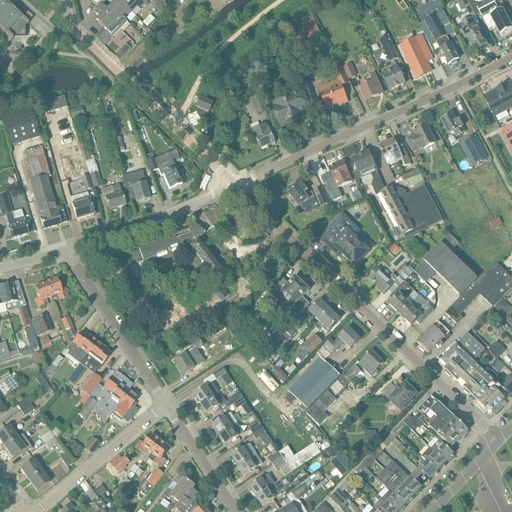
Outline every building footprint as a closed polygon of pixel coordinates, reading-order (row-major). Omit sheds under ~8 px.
[(0,0),(0,29),(2,31),(0,32),(0,35),(3,38),(6,35),(12,41),(12,40),(14,38),(26,38),(25,27),(27,24),(27,25),(28,24),(3,0),(0,0)] [(110,6),(126,22),(128,20),(126,18),(131,12),(118,0),(111,0),(114,2),(110,6)] [(118,0),(131,12),(137,6),(139,9),(145,2),(142,0),(118,0)] [(480,49),(480,48),(486,44),(482,37),(485,36),(478,23),(474,17),(479,14),(471,0),(461,0),(468,13),(454,20),(464,40),(467,38),(474,51),(476,50),(476,51),(480,49)] [(102,5),(98,9),(119,29),(126,22),(110,6),(107,10),(102,5)] [(96,21),(103,28),(112,37),(119,29),(98,9),(94,13),(99,17),(96,21)] [(451,63),(452,65),(457,62),(456,60),(459,59),(447,36),(448,36),(434,10),(422,16),(436,42),(448,64),(451,63)] [(490,14),(482,18),(489,30),(495,27),(500,37),(511,30),(511,28),(509,22),(510,22),(506,15),(505,16),(502,10),(491,15),(490,14)] [(150,15),(143,23),(147,27),(154,20),(150,15)] [(304,29),(286,37),(291,47),(319,35),(312,17),(301,22),(304,29)] [(108,41),(112,37),(103,28),(99,33),(108,41)] [(108,41),(99,33),(94,38),(103,46),(108,41)] [(403,50),(416,79),(422,76),(425,75),(431,72),(418,46),(425,43),(421,35),(415,39),(415,40),(417,43),(403,50)] [(381,43),(384,49),(390,62),(398,58),(388,36),(382,39),(381,43)] [(319,90),(326,108),(347,100),(341,86),(348,83),(337,61),(329,65),(337,80),(327,84),(328,87),(319,90)] [(350,64),(343,67),(349,79),(356,76),(350,64)] [(405,84),(397,67),(382,74),(390,91),(405,84)] [(251,74),(242,79),(244,85),(254,80),(251,74)] [(383,94),(380,86),(374,74),(364,79),(367,84),(359,88),(365,102),(383,94)] [(511,93),(507,84),(496,91),(506,111),(511,107),(511,93)] [(302,90),(283,98),(273,103),(274,106),(272,107),(281,128),(303,119),(300,113),(310,109),(302,90)] [(494,117),(506,111),(496,91),(484,97),(494,117)] [(260,96),(251,100),(258,115),(267,110),(260,96)] [(57,99),(39,104),(42,115),(60,110),(67,108),(64,97),(57,99)] [(212,103),(199,97),(195,107),(208,112),(212,103)] [(120,100),(101,103),(103,114),(122,111),(120,100)] [(70,111),(73,121),(84,117),(81,107),(70,111)] [(2,116),(11,145),(39,137),(31,108),(2,116)] [(452,114),(441,120),(448,134),(454,132),(456,137),(465,132),(459,120),(456,121),(452,114)] [(266,124),(252,130),(260,149),(275,143),(269,131),(266,124)] [(511,125),(501,131),(508,142),(511,140),(511,125)] [(435,143),(426,126),(414,132),(416,135),(407,140),(414,152),(422,147),(423,149),(435,143)] [(475,136),(464,142),(475,164),(487,158),(475,136)] [(120,137),(112,139),(116,153),(118,153),(124,151),(120,137)] [(380,146),(379,147),(388,166),(402,160),(405,167),(411,164),(404,149),(399,151),(394,140),(385,144),(384,142),(379,144),(380,146)] [(81,169),(85,168),(79,144),(58,149),(66,181),(83,177),(81,169)] [(61,225),(60,224),(67,222),(62,206),(56,208),(47,178),(51,177),(42,147),(24,152),(30,171),(27,172),(30,181),(29,181),(44,230),(61,225)] [(357,156),(357,155),(353,157),(353,158),(352,159),(360,178),(371,174),(377,171),(373,164),(368,152),(357,156)] [(154,158),(147,161),(151,172),(158,170),(154,158)] [(86,162),(90,175),(94,188),(101,186),(98,173),(97,173),(93,160),(86,162)] [(172,160),(157,166),(158,170),(161,176),(162,175),(169,190),(182,184),(177,172),(175,167),(173,162),(172,160)] [(348,175),(343,163),(335,166),(334,165),(330,167),(330,169),(329,169),(330,173),(323,176),(334,201),(342,198),(338,188),(352,182),(348,175)] [(142,171),(122,177),(129,201),(135,199),(136,203),(150,199),(145,183),(142,171)] [(385,191),(377,171),(371,174),(373,180),(371,186),(376,196),(381,194),(405,239),(443,221),(424,186),(407,195),(405,192),(397,189),(393,191),(392,188),(385,191)] [(88,176),(82,178),(85,190),(91,188),(88,176)] [(303,210),(317,204),(312,192),(310,193),(301,182),(297,185),(287,192),(298,208),(300,206),(303,210)] [(121,193),(121,194),(119,185),(102,190),(108,211),(110,210),(110,212),(116,210),(116,208),(125,206),(121,193)] [(321,188),(314,191),(321,207),(328,204),(321,188)] [(359,190),(352,193),(355,202),(363,199),(359,190)] [(70,198),(72,204),(72,205),(76,220),(94,215),(89,199),(89,200),(87,194),(71,198),(70,198)] [(21,211),(12,213),(7,196),(0,197),(0,209),(2,216),(5,215),(12,239),(28,234),(21,211)] [(340,204),(333,207),(336,213),(343,210),(340,204)] [(331,249),(333,246),(354,266),(369,251),(354,237),(360,232),(343,215),(320,238),(331,249)] [(499,218),(490,224),(493,230),(497,228),(503,225),(502,223),(499,218)] [(142,261),(129,266),(132,276),(139,279),(149,276),(146,268),(181,255),(203,282),(212,275),(213,276),(217,272),(220,276),(231,267),(220,255),(216,259),(208,250),(212,247),(207,241),(204,244),(199,239),(204,233),(193,223),(187,230),(138,248),(142,261)] [(424,261),(460,296),(477,278),(450,252),(458,244),(449,235),(424,261)] [(478,279),(469,288),(478,297),(480,295),(484,299),(492,291),(496,295),(500,299),(511,287),(511,278),(511,279),(508,274),(503,270),(497,264),(478,279)] [(398,288),(404,282),(414,271),(409,267),(398,279),(393,274),(388,278),(378,268),(369,277),(377,286),(376,287),(384,295),(394,284),(398,288)] [(299,314),(309,304),(302,297),(309,291),(295,277),(293,280),(293,279),(291,281),(292,281),(288,284),(279,275),(252,303),(262,313),(276,299),(289,311),(292,308),(299,314)] [(56,279),(46,283),(51,297),(57,294),(60,300),(68,297),(65,288),(61,290),(56,279)] [(400,315),(419,296),(419,295),(410,305),(401,296),(410,287),(404,282),(400,286),(398,288),(389,297),(393,301),(389,305),(400,315)] [(45,299),(51,297),(46,283),(35,288),(39,299),(35,300),(39,309),(48,305),(45,299)] [(0,286),(0,289),(4,306),(6,311),(9,312),(18,310),(20,307),(25,306),(21,292),(14,294),(11,284),(0,286)] [(220,285),(214,290),(222,300),(228,295),(220,285)] [(469,288),(465,293),(474,301),(478,297),(469,288)] [(469,306),(474,301),(465,293),(460,298),(469,306)] [(424,300),(419,296),(400,315),(411,326),(421,316),(415,309),(424,300)] [(465,311),(469,306),(460,298),(456,302),(465,311)] [(296,318),(284,330),(285,332),(292,338),(311,318),(314,321),(316,319),(319,322),(330,311),(320,301),(311,310),(307,306),(299,314),(299,315),(303,319),(300,322),(297,319),(296,318)] [(508,309),(508,307),(502,301),(495,308),(502,315),(508,309)] [(456,302),(451,307),(460,315),(465,311),(456,302)] [(434,310),(429,306),(424,310),(429,315),(434,310)] [(463,318),(460,315),(451,307),(445,314),(457,325),(463,318)] [(329,332),(340,320),(330,311),(319,322),(323,326),(321,328),(327,334),(329,331),(329,332)] [(32,325),(36,337),(52,331),(45,315),(35,319),(37,323),(32,325)] [(246,331),(252,325),(244,316),(238,322),(246,331)] [(68,317),(61,320),(66,331),(73,328),(68,317)] [(265,321),(255,329),(265,341),(275,333),(265,321)] [(437,322),(417,343),(420,347),(419,348),(424,353),(425,351),(429,355),(436,347),(438,349),(442,344),(440,342),(449,333),(437,322)] [(32,328),(24,330),(29,347),(37,344),(32,328)] [(330,339),(325,345),(333,353),(343,342),(351,350),(360,340),(348,328),(339,338),(334,343),(330,339)] [(87,354),(96,343),(87,336),(86,337),(80,331),(66,349),(69,351),(67,354),(80,364),(87,354)] [(505,401),(504,401),(508,397),(509,397),(492,381),(473,362),(485,350),(467,333),(438,364),(446,371),(444,372),(449,377),(451,376),(465,389),(463,390),(468,395),(470,394),(477,400),(475,402),(487,413),(487,412),(488,412),(488,414),(493,414),(493,412),(494,413),(505,401)] [(315,336),(304,348),(311,355),(322,343),(315,336)] [(52,346),(47,337),(40,340),(45,350),(52,346)] [(185,354),(174,361),(183,375),(194,368),(205,361),(197,350),(204,346),(199,338),(191,344),(194,348),(192,350),(191,348),(188,350),(189,351),(185,354)] [(496,342),(492,346),(501,355),(505,350),(496,342)] [(10,359),(10,358),(5,343),(0,344),(0,359),(1,362),(10,359)] [(105,350),(96,343),(87,354),(80,364),(86,369),(90,364),(97,370),(98,371),(110,355),(105,351),(105,350)] [(26,349),(18,351),(20,355),(39,350),(37,344),(29,347),(26,349)] [(497,359),(501,355),(492,346),(488,351),(497,359)] [(371,351),(359,363),(363,367),(362,369),(372,378),(378,372),(376,371),(383,363),(371,351)] [(320,358),(288,391),(288,392),(290,394),(296,399),(307,410),(340,376),(324,361),(320,358)] [(497,372),(503,366),(503,365),(498,360),(492,367),(497,372)] [(86,369),(80,364),(67,381),(73,385),(86,369)] [(51,365),(47,371),(52,375),(57,370),(51,365)] [(355,366),(345,376),(350,382),(354,378),(360,372),(355,366)] [(223,368),(213,375),(216,380),(227,373),(223,368)] [(116,372),(112,377),(111,377),(103,388),(93,401),(89,398),(70,423),(78,428),(97,404),(111,415),(112,414),(128,392),(128,391),(133,385),(116,372)] [(266,372),(260,377),(273,392),(279,387),(266,372)] [(8,373),(0,377),(0,385),(13,379),(8,373)] [(495,373),(489,378),(492,381),(509,397),(511,393),(511,379),(509,377),(505,382),(498,375),(495,373)] [(50,388),(40,374),(35,378),(44,391),(50,388)] [(94,374),(81,391),(88,397),(101,380),(94,374)] [(13,380),(5,386),(10,393),(18,387),(13,380)] [(200,404),(219,393),(212,383),(207,386),(194,394),(197,399),(196,400),(199,403),(200,404)] [(400,411),(416,395),(405,384),(401,388),(399,386),(396,390),(390,384),(382,393),(389,401),(400,411)] [(128,392),(112,414),(121,421),(122,419),(127,423),(129,420),(136,411),(131,407),(138,399),(128,392)] [(336,401),(327,392),(306,414),(320,427),(328,418),(324,414),(336,401)] [(219,393),(200,404),(207,414),(214,410),(214,411),(218,409),(217,408),(218,407),(221,413),(228,408),(225,404),(226,403),(219,393)] [(230,400),(233,405),(243,398),(240,393),(230,400)] [(436,438),(438,440),(449,451),(468,431),(431,396),(417,410),(422,415),(419,418),(418,419),(425,425),(427,427),(429,425),(439,434),(436,438)] [(20,411),(30,403),(26,398),(16,405),(20,411)] [(243,398),(233,405),(236,410),(246,403),(243,398)] [(34,410),(30,403),(20,411),(24,417),(34,410)] [(231,413),(225,417),(212,425),(216,430),(215,431),(217,434),(218,434),(219,435),(232,427),(237,423),(231,413)] [(413,419),(413,423),(418,427),(420,430),(425,425),(418,419),(419,418),(417,414),(413,419)] [(409,416),(403,422),(407,426),(413,432),(418,427),(413,423),(413,419),(409,416)] [(399,435),(403,431),(407,426),(403,422),(399,427),(395,431),(399,435)] [(232,427),(219,435),(225,445),(232,441),(233,442),(236,440),(236,439),(238,437),(244,433),(237,423),(232,427)] [(249,430),(253,435),(263,428),(259,423),(249,430)] [(0,442),(4,447),(17,437),(9,427),(0,433),(0,442)] [(263,428),(253,435),(256,440),(266,433),(263,428)] [(40,438),(44,444),(54,437),(50,431),(40,438)] [(391,443),(399,435),(395,431),(387,439),(391,443)] [(17,437),(4,447),(12,459),(23,451),(24,454),(32,448),(22,434),(17,437)] [(152,453),(161,441),(151,434),(144,444),(141,441),(135,449),(143,454),(147,449),(152,453)] [(58,443),(54,437),(44,444),(48,450),(58,443)] [(100,444),(93,439),(84,449),(91,455),(100,444)] [(386,447),(391,443),(387,439),(382,444),(386,447)] [(452,456),(454,455),(449,451),(438,440),(430,449),(445,464),(449,459),(450,460),(453,457),(452,456)] [(161,441),(152,453),(148,458),(160,468),(166,460),(163,458),(170,448),(161,441)] [(327,441),(320,446),(323,452),(331,447),(327,441)] [(292,472),(321,453),(315,442),(294,456),(288,446),(279,452),(292,472)] [(375,442),(365,442),(365,452),(375,442)] [(243,448),(231,456),(234,461),(233,462),(236,465),(237,466),(256,454),(249,444),(243,448)] [(400,445),(397,448),(401,453),(402,454),(406,450),(401,444),(400,445)] [(82,449),(76,445),(72,451),(78,455),(82,449)] [(371,456),(376,461),(383,453),(378,448),(371,456)] [(444,464),(445,464),(430,449),(422,457),(426,461),(437,472),(441,467),(442,468),(445,465),(444,464)] [(269,460),(272,465),(282,458),(279,453),(269,460)] [(66,454),(60,458),(67,468),(73,464),(66,454)] [(262,464),(256,454),(237,466),(240,471),(239,471),(242,475),(243,474),(244,476),(251,472),(251,473),(254,470),(257,468),(262,464)] [(338,455),(331,461),(343,476),(351,470),(338,455)] [(376,461),(371,456),(362,465),(367,469),(376,461)] [(124,458),(113,467),(117,473),(129,463),(124,458)] [(282,458),(272,465),(276,470),(286,463),(282,458)] [(28,481),(41,471),(33,460),(20,470),(28,481)] [(385,470),(413,497),(417,493),(418,493),(420,491),(420,490),(421,489),(410,478),(393,461),(385,470)] [(437,472),(426,461),(418,470),(429,480),(433,476),(434,476),(437,474),(436,473),(437,472)] [(359,468),(354,473),(358,476),(360,475),(366,481),(371,475),(362,465),(359,468)] [(148,482),(154,486),(163,475),(157,470),(148,482)] [(389,491),(404,506),(409,501),(410,502),(412,499),(412,498),(413,497),(385,470),(376,478),(389,491)] [(428,481),(429,480),(418,470),(410,478),(421,489),(425,484),(426,485),(429,482),(428,481)] [(41,471),(28,481),(36,492),(49,482),(41,471)] [(354,481),(358,476),(354,473),(350,477),(354,481)] [(179,475),(174,482),(178,485),(172,494),(168,490),(164,495),(169,500),(171,497),(180,504),(176,509),(180,511),(184,511),(185,511),(186,511),(191,511),(196,506),(191,503),(198,494),(192,489),(194,486),(185,479),(184,479),(179,475)] [(255,495),(256,497),(275,485),(268,475),(262,479),(249,487),(253,492),(252,493),(254,496),(255,495)] [(307,475),(297,481),(287,488),(291,494),(302,486),(304,484),(308,480),(310,478),(307,475)] [(308,480),(304,484),(305,484),(308,489),(314,485),(314,484),(310,479),(308,480)] [(280,481),(275,485),(256,497),(262,507),(269,503),(269,504),(273,501),(272,501),(275,499),(275,498),(281,494),(280,493),(285,490),(280,481)] [(302,486),(292,494),(298,502),(299,501),(311,492),(309,490),(308,489),(305,484),(304,484),(302,486)] [(100,486),(94,490),(98,496),(106,491),(102,485),(100,486)] [(342,485),(338,490),(342,493),(346,489),(342,485)] [(340,508),(348,500),(342,493),(338,490),(329,498),(340,508)] [(94,504),(99,500),(92,491),(87,494),(94,504)] [(404,506),(389,491),(381,499),(394,511),(398,511),(401,510),(404,507),(404,506)] [(394,511),(381,499),(373,508),(374,508),(377,511),(394,511)]
